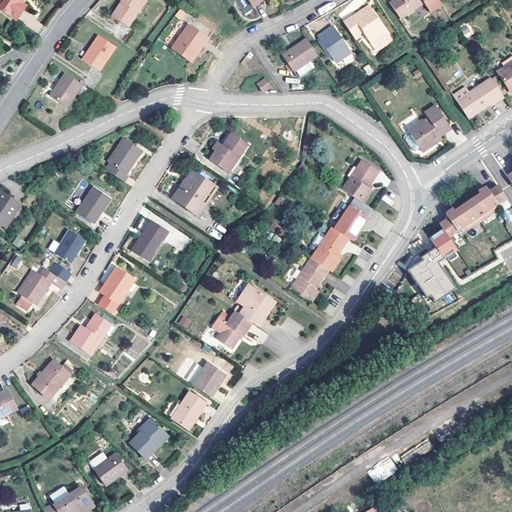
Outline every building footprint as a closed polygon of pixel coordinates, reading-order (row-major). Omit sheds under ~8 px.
[(25,0),(0,0),(0,7),(19,21),(28,7),(23,3),(25,0)] [(145,2),(141,0),(117,0),(117,1),(120,3),(108,21),(124,32),(145,2)] [(393,0),(388,4),(399,20),(423,4),(420,0),(393,0)] [(420,0),(423,4),(430,14),(441,6),(436,0),(420,0)] [(347,24),(356,37),(366,31),(378,50),(394,39),(373,9),(363,15),(362,13),(347,24)] [(209,38),(189,25),(173,49),(190,61),(201,47),(202,47),(209,38)] [(465,25),(460,28),(466,37),(471,34),(465,25)] [(321,40),(335,63),(341,58),(343,61),(353,54),(335,28),(329,33),(329,34),(321,40)] [(119,48),(103,37),(86,62),(101,72),(119,48)] [(309,63),(319,56),(308,40),(283,57),(298,79),(313,69),(309,63)] [(511,64),(497,75),(509,91),(511,89),(511,64)] [(70,107),(84,85),(68,74),(52,96),(70,107)] [(263,93),(272,87),(266,79),(257,85),(263,93)] [(457,103),(468,119),(489,106),(491,108),(498,103),(504,99),(491,80),(470,94),(466,88),(453,97),(457,103)] [(452,132),(439,113),(428,120),(431,125),(412,138),(423,155),(438,145),(437,142),(452,132)] [(249,142),(231,129),(222,142),(220,139),(215,146),(218,148),(212,157),(230,169),(249,142)] [(107,170),(126,182),(129,176),(127,175),(142,152),(123,139),(108,162),(110,165),(107,170)] [(345,191),(365,204),(374,191),(369,189),(381,171),(365,161),(345,191)] [(208,197),(211,199),(218,189),(193,170),(173,198),(193,212),(200,202),(203,204),(208,197)] [(444,222),(439,225),(442,230),(447,238),(461,228),(464,232),(494,210),(492,207),(506,197),(498,185),(490,191),(489,192),(485,187),(478,192),(480,195),(477,197),(457,212),(455,213),(452,209),(444,215),(447,220),(444,222)] [(112,200),(95,187),(78,213),(93,223),(100,215),(101,216),(112,200)] [(21,205),(3,192),(0,197),(0,222),(6,227),(21,205)] [(199,216),(211,199),(208,197),(203,204),(200,202),(193,212),(199,216)] [(280,198),(276,204),(280,207),(284,201),(280,198)] [(350,240),(354,242),(370,219),(351,207),(336,230),(350,240)] [(169,233),(154,223),(146,234),(144,233),(132,250),(149,262),(169,233)] [(314,259),(329,270),(350,240),(336,230),(334,229),(314,259)] [(87,241),(70,230),(55,253),(72,264),(87,241)] [(447,238),(442,230),(428,239),(434,247),(419,258),(417,254),(413,257),(405,269),(420,292),(424,289),(429,296),(433,303),(455,289),(437,263),(445,258),(452,253),(456,250),(447,238)] [(16,236),(12,244),(21,248),(25,241),(16,236)] [(452,253),(445,258),(447,261),(455,256),(452,253)] [(10,265),(16,268),(21,258),(15,255),(10,265)] [(292,291),(313,304),(322,291),(317,288),(329,270),(314,259),(292,291)] [(50,272),(65,282),(71,272),(55,263),(50,272)] [(102,292),(105,294),(118,304),(135,280),(119,268),(110,280),(109,279),(102,292)] [(60,289),(65,282),(50,272),(46,269),(42,276),(35,271),(20,294),(32,302),(36,305),(51,284),(60,289)] [(245,305),(239,314),(254,324),(259,327),(276,302),(257,289),(257,290),(249,285),(238,300),(245,305)] [(424,289),(420,292),(425,299),(429,296),(424,289)] [(118,304),(105,294),(98,303),(112,313),(118,304)] [(32,302),(21,295),(15,303),(26,310),(32,302)] [(244,337),(254,324),(239,314),(237,312),(233,318),(224,312),(214,328),(223,334),(219,339),(233,349),(242,336),(244,337)] [(182,316),(179,324),(187,328),(191,320),(182,316)] [(82,327),(71,344),(91,357),(106,335),(103,333),(108,325),(96,317),(86,330),(82,327)] [(103,333),(106,335),(109,337),(114,329),(108,325),(103,333)] [(193,385),(210,396),(226,373),(209,361),(193,385)] [(53,363),(33,387),(48,400),(69,377),(60,369),(53,363)] [(60,369),(69,377),(73,373),(64,365),(60,369)] [(206,402),(189,390),(172,417),(188,428),(206,402)] [(8,392),(0,395),(0,418),(18,410),(8,392)] [(152,418),(140,429),(143,432),(131,443),(146,459),(158,448),(155,445),(168,434),(152,418)] [(129,470),(118,453),(107,462),(101,455),(88,465),(89,468),(92,472),(95,470),(105,484),(118,475),(119,477),(129,470)] [(391,458),(367,468),(374,483),(398,472),(391,458)] [(44,509),(45,511),(86,511),(95,506),(83,486),(55,504),(44,509)]
